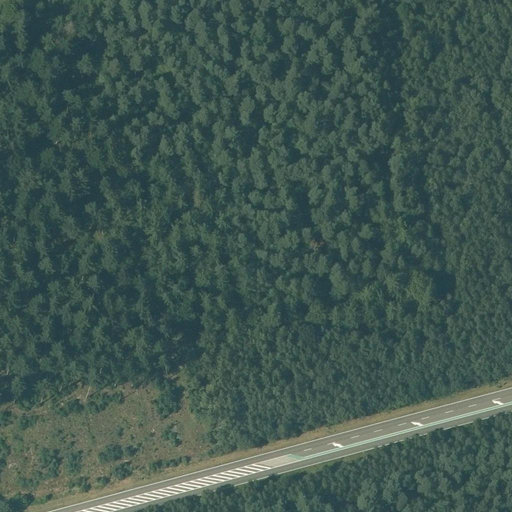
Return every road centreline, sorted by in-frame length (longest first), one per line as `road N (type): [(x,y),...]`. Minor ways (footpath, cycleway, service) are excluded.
road 1 (trunk): [(511,395),(88,511)]
road 2 (trunk): [(103,511),(511,405)]
